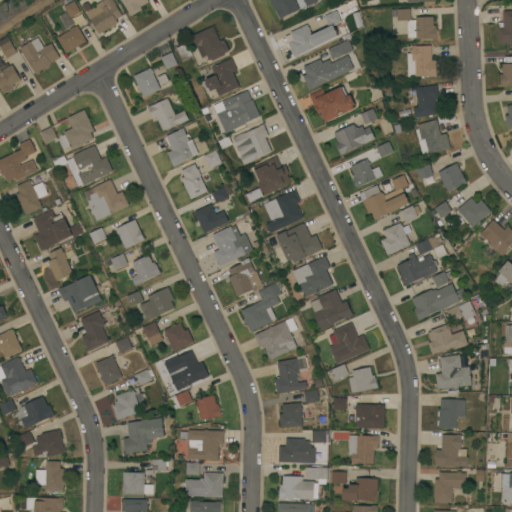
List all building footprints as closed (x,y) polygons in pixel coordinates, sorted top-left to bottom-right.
[(72,0),(74,0),(80,10),(70,16),(64,5),(72,0)] [(98,33),(85,12),(95,6),(94,5),(101,0),(113,0),(122,14),(116,18),(118,21),(100,32),(98,33)] [(149,0),(140,5),(142,8),(132,15),(123,0),(149,0)] [(296,0),(300,8),(284,16),(284,17),(281,18),(277,9),(275,9),(270,0),(296,0)] [(433,24),(436,24),(436,26),(437,26),(437,37),(431,37),(416,37),(416,35),(407,36),(407,19),(397,19),(396,8),(410,7),(410,18),(416,18),(415,16),(433,15),(433,24)] [(497,26),(503,26),(502,10),(503,10),(511,9),(511,40),(498,41),(497,26)] [(336,10),(340,20),(333,24),(338,36),(294,55),(288,41),(293,38),(290,31),(307,23),(308,26),(309,25),(312,33),(329,26),(324,15),(336,10)] [(69,29),(69,28),(74,24),(75,25),(77,24),(87,39),(67,52),(57,36),(69,29)] [(221,41),(225,39),(230,50),(225,53),(226,54),(214,60),(213,58),(210,60),(208,55),(204,57),(193,35),(214,26),(221,41)] [(346,40),(344,35),(348,33),(351,37),(347,39),(352,50),(332,59),(327,48),(346,40)] [(0,45),(0,39),(6,35),(16,51),(7,57),(0,45)] [(28,58),(28,59),(21,47),(38,37),(44,47),(47,45),(48,45),(52,43),(61,57),(52,63),(53,64),(37,73),(28,58)] [(177,48),(188,42),(195,55),(183,60),(177,48)] [(408,54),(413,53),(412,45),(417,45),(417,46),(432,45),(432,61),(437,60),(438,64),(440,64),(440,66),(438,67),(438,70),(440,70),(440,72),(438,73),(438,76),(430,76),(430,75),(409,76),(408,54)] [(168,69),(162,57),(172,52),(178,64),(168,69)] [(311,89),(304,76),(308,74),(304,67),(321,58),(323,63),(330,59),(332,63),(349,55),(355,68),(311,89)] [(22,79),(14,84),(16,86),(13,87),(14,88),(5,94),(2,90),(3,89),(0,84),(0,71),(1,71),(0,70),(0,56),(5,65),(8,63),(10,66),(13,64),(22,79)] [(220,95),(217,88),(212,91),(211,87),(209,87),(207,82),(208,82),(207,79),(216,75),(212,67),(215,66),(215,65),(217,64),(218,65),(233,58),(238,69),(234,71),(241,86),(220,95)] [(511,84),(507,85),(507,86),(502,87),(501,74),(504,74),(503,63),(511,63),(511,84)] [(135,75),(151,68),(152,70),(153,69),(155,72),(154,73),(162,89),(145,97),(135,75)] [(440,98),(435,98),(437,114),(433,115),(433,117),(430,117),(430,115),(415,117),(414,107),(419,107),(416,88),(419,87),(418,86),(421,86),(421,87),(438,85),(440,98)] [(324,122),(320,112),(318,113),(315,108),(314,108),(308,95),(321,88),(324,94),(340,86),(340,87),(342,86),(346,96),(349,95),(354,104),(352,105),(353,108),(324,122)] [(218,114),(227,109),(223,101),(233,96),(234,97),(248,90),(252,100),(253,99),(261,115),(246,123),(228,133),(218,114)] [(176,114),(185,110),(189,119),(179,124),(178,123),(164,130),(158,117),(154,118),(149,106),(152,104),(153,105),(168,98),(176,114)] [(511,126),(511,103),(503,105),(507,127),(511,126)] [(361,114),(373,108),(378,119),(366,124),(361,114)] [(66,134),(65,132),(74,127),(69,117),(85,109),(95,130),(92,132),(95,138),(73,149),(71,145),(64,148),(61,142),(63,136),(66,134)] [(451,148),(430,154),(430,153),(423,155),(416,130),(419,129),(418,125),(437,119),(437,120),(438,120),(442,135),(447,133),(451,148)] [(234,137),(246,132),(246,133),(260,126),(260,125),(264,124),(270,135),(266,137),(272,151),(258,157),(259,158),(246,164),(234,137)] [(354,124),(355,125),(356,125),(357,128),(363,126),(364,129),(370,126),(376,138),(363,145),(362,144),(346,152),(342,154),(337,143),(339,142),(335,133),(354,124)] [(42,131),(53,126),(58,138),(47,143),(42,131)] [(168,152),(173,150),(167,136),(180,130),(180,129),(184,127),(190,140),(192,139),(199,154),(182,162),(182,163),(175,166),(168,152)] [(18,181),(16,178),(9,181),(5,174),(4,175),(1,170),(0,170),(0,159),(22,149),(20,144),(31,139),(36,151),(26,156),(27,159),(20,163),(21,165),(33,160),(38,171),(18,181)] [(394,152),(382,157),(377,147),(389,141),(394,152)] [(68,161),(75,158),(74,155),(95,145),(95,146),(96,145),(103,159),(108,157),(114,171),(81,187),(68,161)] [(204,156),(216,150),(222,163),(210,168),(204,156)] [(354,179),(355,178),(353,175),(356,174),(352,166),(368,159),(369,162),(370,162),(371,164),(370,165),(372,169),(379,166),(384,175),(358,188),(354,179)] [(182,178),(185,176),(182,170),(195,163),(197,168),(198,168),(202,175),(201,175),(208,191),(192,199),(182,178)] [(457,163),(468,183),(465,184),(465,183),(449,192),(439,173),(457,163)] [(434,175),(433,175),(436,183),(425,187),(422,180),(421,180),(417,169),(430,164),(434,175)] [(275,189),(270,178),(275,175),(276,177),(285,173),(289,181),(275,189)] [(372,221),(359,193),(378,185),(381,192),(382,192),(383,193),(384,193),(385,195),(396,190),(392,180),(404,174),(409,185),(398,190),(400,195),(405,193),(410,203),(372,221)] [(17,194),(20,192),(17,185),(30,179),(33,186),(43,181),(49,194),(39,198),(43,207),(27,214),(17,194)] [(89,201),(93,199),(91,195),(96,192),(93,188),(110,179),(111,180),(112,180),(118,193),(124,191),(130,204),(98,220),(89,201)] [(271,233),(267,223),(272,221),(264,204),(284,195),(282,190),(293,185),(295,189),(296,189),(301,201),(297,203),(304,218),(271,233)] [(212,192),(224,187),(229,197),(217,203),(212,192)] [(473,227),(462,213),(461,214),(459,212),(460,211),(458,209),(472,198),(477,204),(482,199),(492,211),(473,227)] [(452,211),(448,214),(446,216),(445,216),(442,218),(435,208),(446,201),(452,211)] [(205,233),(195,212),(212,204),(217,214),(224,211),(229,221),(205,233)] [(418,217),(406,222),(401,211),(413,205),(418,217)] [(35,236),(40,233),(34,219),(35,219),(34,218),(52,210),(55,215),(56,215),(56,216),(63,213),(70,227),(79,223),(84,233),(74,237),(73,235),(42,250),(35,236)] [(117,228),(136,219),(145,240),(143,241),(142,240),(126,248),(117,228)] [(505,230),(509,226),(511,228),(511,243),(506,251),(507,252),(504,256),(502,254),(502,255),(490,245),(491,243),(480,233),(484,230),(485,230),(494,220),(505,230)] [(382,240),(387,238),(384,230),(401,222),(402,225),(403,225),(404,227),(403,227),(411,244),(388,255),(382,240)] [(324,249),(295,262),(293,259),(289,261),(277,235),(304,223),(304,224),(305,223),(312,237),(317,234),(324,249)] [(221,265),(214,252),(220,249),(213,235),(214,235),(214,234),(231,226),(231,227),(236,225),(241,235),(245,233),(254,250),(221,265)] [(90,233),(102,227),(107,238),(95,243),(90,233)] [(439,234),(443,241),(444,240),(446,243),(443,244),(448,254),(438,259),(433,249),(421,255),(416,245),(439,234)] [(62,247),(64,252),(72,248),(76,255),(67,259),(74,273),(58,281),(49,261),(53,260),(49,253),(62,247)] [(112,259),(124,253),(129,264),(116,269),(112,259)] [(410,259),(409,256),(414,253),(416,257),(417,257),(418,260),(419,259),(419,258),(423,256),(424,258),(430,255),(431,257),(432,256),(434,259),(432,260),(433,262),(436,260),(439,266),(436,267),(438,271),(425,278),(424,277),(409,284),(410,285),(407,286),(404,280),(398,266),(410,259)] [(139,274),(136,268),(135,268),(134,266),(135,265),(133,262),(149,254),(153,263),(155,262),(156,264),(157,264),(162,273),(158,275),(157,274),(143,282),(136,285),(133,278),(139,274)] [(326,256),(331,268),(327,270),(334,284),(307,297),(301,285),(300,285),(293,271),(326,256)] [(230,277),(233,276),(230,269),(242,263),(241,261),(249,258),(255,271),(257,271),(263,285),(239,297),(230,277)] [(511,263),(511,283),(508,279),(502,287),(496,282),(496,279),(501,273),(499,271),(509,260),(511,263)] [(446,273),(450,271),(453,276),(448,278),(450,282),(438,288),(433,278),(445,272),(446,273)] [(69,299),(65,300),(60,288),(64,286),(64,287),(73,283),(72,280),(76,278),(77,281),(91,274),(99,292),(102,300),(75,312),(69,299)] [(263,301),(259,291),(276,283),(281,294),(277,296),(280,302),(271,307),(276,318),(272,320),(273,322),(252,332),(248,324),(246,324),(244,319),(246,318),(242,310),(263,301)] [(456,291),(463,288),(467,295),(459,298),(461,301),(441,310),(425,317),(425,318),(420,320),(415,309),(417,308),(412,299),(432,289),(433,291),(437,289),(437,291),(453,283),(456,291)] [(175,299),(172,301),(175,308),(149,320),(143,309),(140,305),(151,300),(149,296),(169,287),(175,299)] [(347,318),(347,317),(335,323),(335,324),(322,330),(314,313),(315,313),(311,303),(319,298),(318,296),(322,294),(323,295),(336,289),(343,303),(347,301),(354,315),(347,318)] [(127,296),(140,290),(145,301),(132,307),(127,296)] [(477,314),(466,320),(464,316),(453,322),(448,311),(459,305),(459,306),(470,301),(477,314)] [(0,320),(0,307),(3,305),(9,317),(0,320)] [(82,336),(88,334),(81,320),(82,320),(82,319),(99,311),(103,318),(104,317),(105,320),(104,321),(106,325),(103,326),(109,341),(89,351),(82,336)] [(121,324),(113,328),(107,316),(115,312),(121,324)] [(271,359),(265,345),(261,347),(255,335),(270,328),(270,327),(272,326),(272,327),(293,317),(298,329),(291,332),(298,347),(271,359)] [(155,321),(160,332),(163,339),(152,344),(149,338),(143,327),(155,321)] [(174,351),(167,336),(165,334),(166,334),(165,330),(181,322),(185,330),(188,329),(194,342),(174,351)] [(338,364),(330,347),(334,345),(330,336),(335,333),(334,331),(352,322),(359,337),(364,335),(371,349),(338,364)] [(511,322),(503,322),(502,340),(511,340),(511,322)] [(469,345),(455,349),(454,347),(433,354),(429,343),(432,342),(429,333),(432,332),(431,330),(449,324),(449,327),(451,326),(451,329),(450,329),(452,334),(464,330),(469,345)] [(23,350),(7,358),(2,349),(0,350),(0,334),(13,329),(23,350)] [(128,337),(133,347),(121,353),(116,342),(128,337)] [(199,364),(203,362),(210,376),(203,379),(202,378),(183,387),(177,373),(180,371),(174,358),(178,356),(179,356),(192,350),(199,364)] [(278,394),(275,379),(281,378),(278,363),(279,363),(279,362),(298,358),(297,356),(306,354),(309,370),(300,372),(300,373),(297,374),(299,383),(306,381),(308,388),(278,394)] [(436,389),(434,373),(441,373),(439,356),(459,354),(460,367),(468,366),(471,384),(436,389)] [(107,385),(97,363),(113,355),(114,358),(115,357),(116,360),(123,377),(107,385)] [(31,368),(38,382),(9,396),(6,391),(3,385),(3,384),(1,380),(0,381),(0,364),(1,364),(1,365),(19,357),(19,358),(20,357),(26,371),(31,368)] [(332,369),(345,364),(350,375),(337,380),(332,369)] [(349,378),(354,377),(353,371),(371,367),(373,375),(375,375),(376,377),(377,377),(379,388),(374,389),(374,388),(353,393),(349,378)] [(153,379),(141,385),(136,374),(148,369),(153,379)] [(134,389),(135,392),(136,391),(137,394),(136,394),(142,412),(117,420),(112,404),(119,401),(117,395),(134,389)] [(305,392),(317,389),(320,401),(307,404),(305,392)] [(176,396),(188,390),(193,400),(181,406),(176,396)] [(199,406),(195,406),(195,402),(198,401),(198,398),(215,395),(217,404),(219,403),(219,406),(220,406),(222,416),(202,420),(199,406)] [(25,406),(25,405),(43,396),(48,405),(50,404),(55,416),(50,418),(50,417),(34,424),(35,425),(27,429),(22,419),(20,420),(17,414),(21,407),(25,406)] [(334,409),(334,398),(347,398),(347,410),(334,409)] [(0,405),(12,399),(17,409),(5,415),(0,405)] [(440,409),(441,409),(441,399),(466,400),(466,417),(458,417),(457,428),(439,428),(440,409)] [(303,426),(281,428),(280,414),(284,413),(283,404),(301,402),(303,426)] [(385,428),(356,427),(357,404),(386,405),(385,428)] [(127,423),(163,418),(166,436),(152,438),(153,443),(147,444),(148,450),(136,452),(136,453),(127,454),(124,438),(130,438),(127,423)] [(65,452),(48,456),(47,454),(44,455),(44,454),(36,456),(33,445),(38,444),(37,437),(41,436),(41,435),(42,435),(42,434),(60,429),(65,452)] [(188,459),(188,447),(190,447),(190,441),(188,441),(189,438),(181,438),(181,431),(189,432),(189,430),(205,430),(205,429),(208,429),(208,430),(225,431),(224,444),(220,444),(219,460),(188,459)] [(35,441),(23,447),(18,437),(30,431),(35,441)] [(313,431),(326,431),(326,443),(313,443),(313,431)] [(457,435),(457,434),(462,434),(462,449),(467,449),(467,457),(469,457),(469,466),(457,466),(457,465),(444,465),(444,466),(437,466),(437,450),(442,450),(443,435),(457,435)] [(374,464),(359,463),(358,464),(352,464),(353,455),(349,455),(350,435),(374,436),(374,435),(379,435),(378,449),(375,449),(374,464)] [(316,449),(315,463),(279,461),(280,446),(286,446),(287,438),(305,439),(310,440),(310,444),(314,449),(316,449)] [(0,467),(0,454),(7,453),(10,465),(0,467)] [(153,471),(152,459),(167,459),(167,470),(153,471)] [(61,461),(61,468),(64,468),(64,470),(67,470),(67,485),(64,485),(64,492),(46,491),(46,486),(37,485),(37,470),(45,471),(46,467),(47,461),(61,461)] [(187,474),(187,462),(200,463),(200,475),(187,474)] [(280,487),(281,487),(281,485),(283,485),(283,476),(303,476),(303,481),(315,481),(315,483),(319,483),(319,479),(306,479),(306,467),(330,468),(330,472),(347,472),(347,483),(329,483),(329,479),(326,479),(326,484),(319,484),(318,498),(314,498),(314,499),(300,499),(300,498),(284,497),(284,499),(280,499),(280,487)] [(435,503),(436,479),(439,479),(439,472),(457,472),(457,471),(462,472),(462,473),(467,473),(466,489),(453,489),(453,503),(435,503)] [(145,472),(145,476),(146,476),(146,479),(145,479),(145,484),(154,485),(154,494),(145,493),(145,494),(127,494),(127,495),(123,494),(123,483),(124,483),(124,472),(145,472)] [(511,472),(501,472),(500,491),(510,491),(510,504),(511,504),(511,472)] [(224,473),(223,497),(186,496),(186,479),(201,479),(201,478),(205,478),(205,473),(224,473)] [(511,473),(511,503),(504,503),(504,497),(503,497),(503,486),(510,486),(510,473),(511,473)] [(379,479),(378,501),(375,501),(375,500),(359,500),(359,501),(343,500),(343,488),(349,488),(349,484),(356,484),(356,478),(379,479)] [(27,497),(59,498),(59,497),(64,497),(64,508),(63,508),(63,511),(61,511),(33,511),(34,509),(27,509),(27,497)] [(148,499),(148,511),(126,511),(123,511),(124,499),(148,499)] [(191,511),(191,501),(200,501),(200,502),(216,502),(216,501),(221,501),(221,511),(191,511)] [(311,504),(311,511),(278,511),(278,503),(311,504)]
